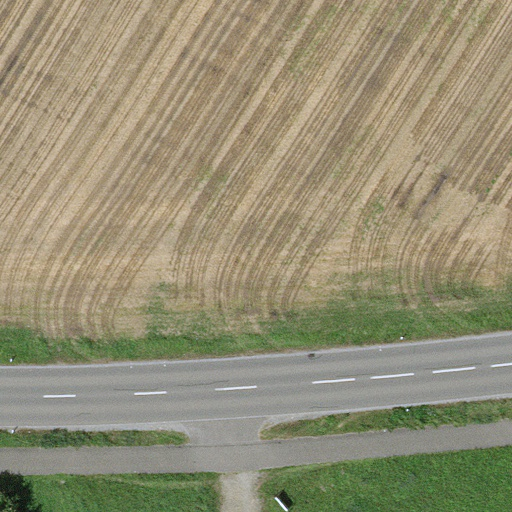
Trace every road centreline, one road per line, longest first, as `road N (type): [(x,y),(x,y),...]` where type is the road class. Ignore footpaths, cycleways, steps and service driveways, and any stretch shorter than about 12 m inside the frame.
road 1 (tertiary): [(0,397),(323,383),(511,361)]
road 2 (track): [(0,464),(233,460),(511,434)]
